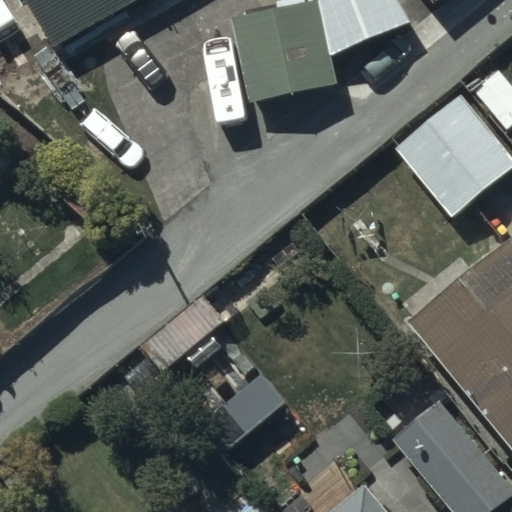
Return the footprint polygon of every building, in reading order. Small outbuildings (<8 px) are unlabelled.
[(24,0),(51,50),(145,0),(24,0)] [(315,0),(227,0),(243,93),(329,79),(315,0)] [(405,0),(321,0),(330,35),(409,6),(405,0)] [(511,84),(500,69),(473,92),(506,131),(511,126),(511,84)] [(511,160),(460,95),(393,149),(452,222),(511,173),(511,160)] [(414,319),(407,324),(511,453),(511,238),(471,270),(459,256),(401,303),(414,319)] [(204,295),(138,347),(161,376),(227,324),(204,295)] [(257,366),(195,415),(226,454),(288,405),(257,366)] [(511,492),(438,402),(390,441),(449,511),(493,511),(511,497),(511,492)] [(382,511),(361,485),(327,511),(382,511)] [(271,511),(259,497),(239,511),(271,511)]
